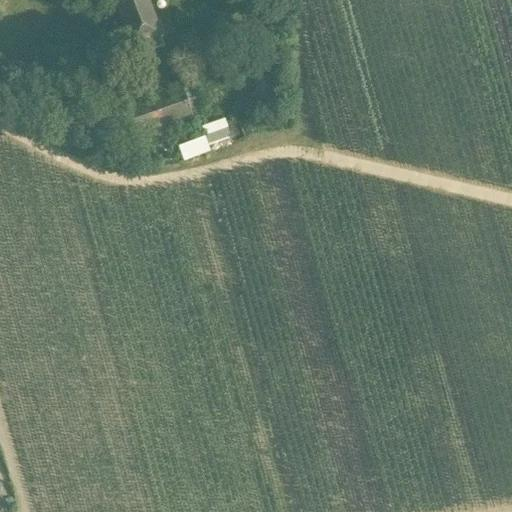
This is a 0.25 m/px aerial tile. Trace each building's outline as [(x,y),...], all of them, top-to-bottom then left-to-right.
[(162,37),(147,0),(115,0),(134,47),(162,37)] [(253,69),(258,113),(258,115),(278,113),(273,67),(253,69)] [(138,138),(193,119),(181,84),(126,103),(138,138)] [(231,137),(225,123),(223,117),(200,125),(207,145),(231,137)] [(200,132),(184,138),(177,141),(183,158),(207,149),(200,132)]
